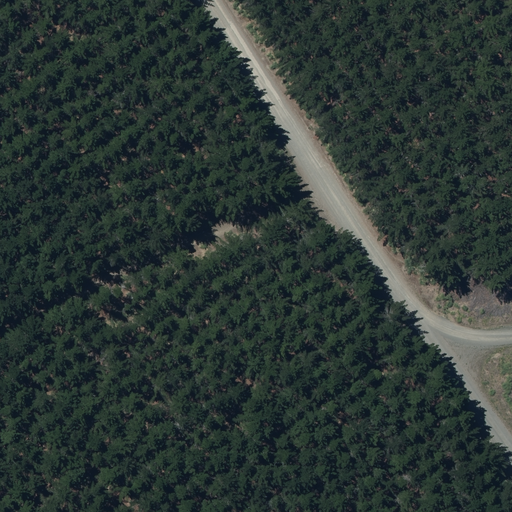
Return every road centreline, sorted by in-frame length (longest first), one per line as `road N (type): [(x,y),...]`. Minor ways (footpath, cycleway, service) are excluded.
road 1 (unclassified): [(210,0),(330,186),(511,424)]
road 2 (track): [(0,337),(330,186)]
